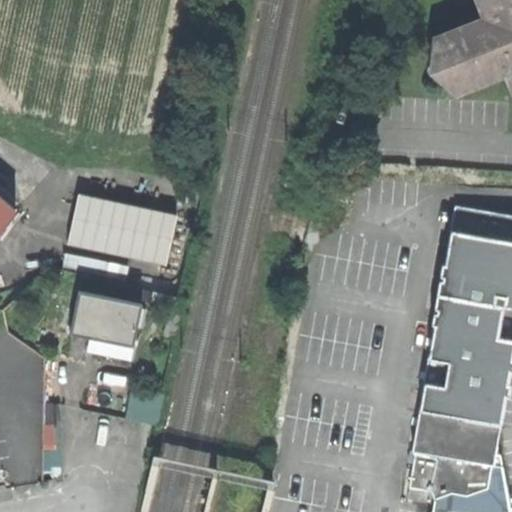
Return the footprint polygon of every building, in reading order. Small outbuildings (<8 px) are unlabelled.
[(511,85),(511,0),(478,0),(485,16),(433,35),(456,92),(507,73),(511,85)] [(0,179),(0,196),(17,211),(25,201),(0,179)] [(169,263),(179,210),(78,190),(67,243),(169,263)] [(0,196),(0,230),(17,211),(0,196)] [(432,489),(439,497),(453,493),(469,495),(492,486),(499,452),(511,383),(511,214),(462,205),(416,448),(421,449),(414,486),(432,489)] [(104,337),(135,344),(144,301),(83,289),(76,330),(104,337)] [(511,511),(511,496),(505,453),(499,452),(492,486),(469,495),(453,493),(439,497),(436,511),(452,511),(458,511),(491,511),(493,511),(492,511),(511,511)] [(431,499),(432,489),(414,486),(412,496),(431,499)]
